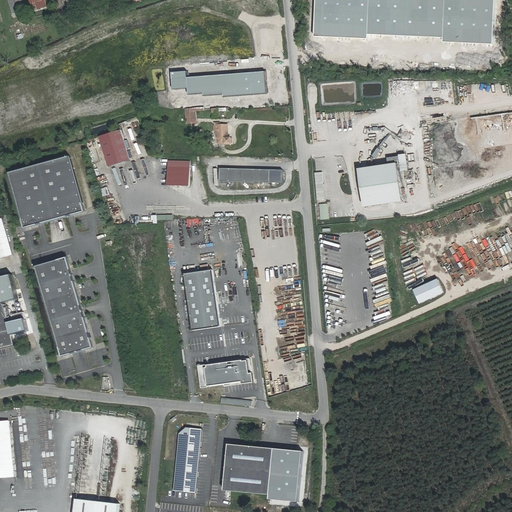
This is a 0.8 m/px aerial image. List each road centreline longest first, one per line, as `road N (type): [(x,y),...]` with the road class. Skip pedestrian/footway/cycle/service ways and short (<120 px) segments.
road 1 (unclassified): [(286,0),(321,415),(161,404)]
road 2 (track): [(310,239),(443,222),(511,196)]
road 3 (unknown): [(115,366),(93,247),(82,241),(37,251),(28,235)]
road 4 (unknown): [(202,203),(144,179),(128,181),(120,193),(128,212),(181,215)]
road 5 (unclassified): [(161,404),(21,388),(0,393)]
road 6 (unknown): [(268,204),(260,268),(268,359)]
